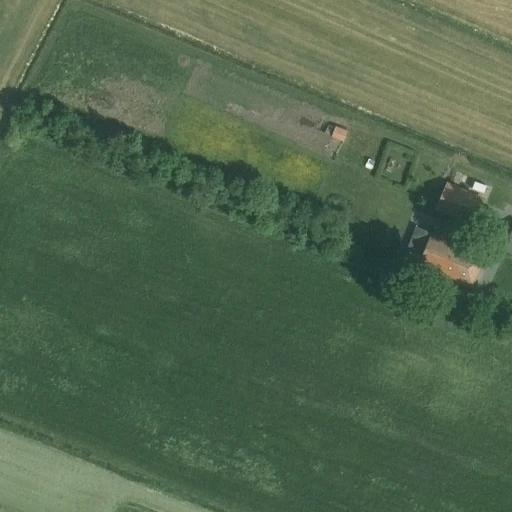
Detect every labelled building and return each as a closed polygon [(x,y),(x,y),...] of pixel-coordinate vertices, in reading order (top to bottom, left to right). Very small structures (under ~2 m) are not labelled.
[(348,142),(353,130),(340,124),(334,136),(348,142)] [(475,202),(480,190),(463,184),(458,195),(475,202)] [(467,214),(440,204),(434,220),(461,230),(467,214)] [(484,258),(430,234),(416,266),(432,272),(455,282),(470,288),(484,258)] [(432,272),(426,287),(448,297),(455,282),(432,272)]
